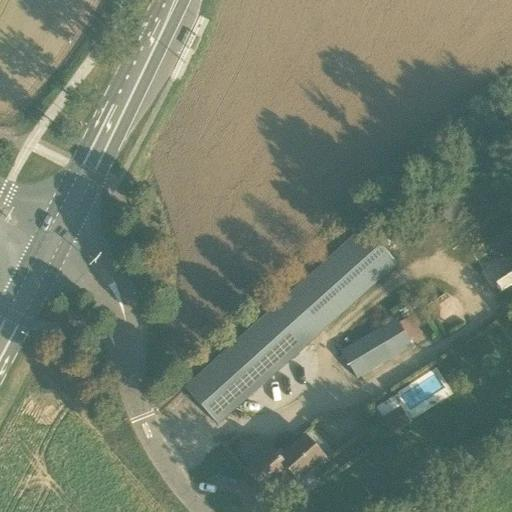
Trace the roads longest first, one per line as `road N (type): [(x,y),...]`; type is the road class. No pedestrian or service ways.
road 1 (primary): [(65,215),(172,0)]
road 2 (tertiary): [(207,511),(165,464),(141,418),(123,311)]
